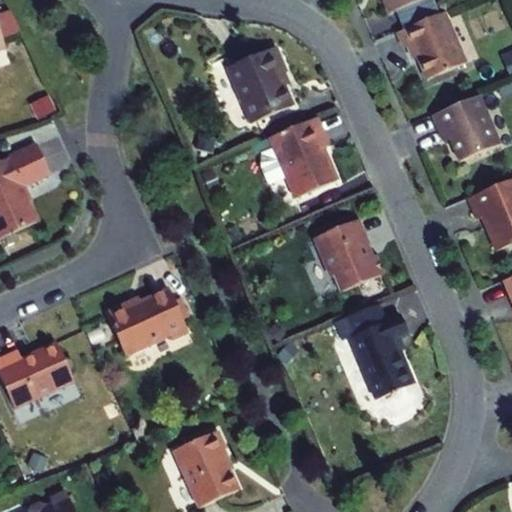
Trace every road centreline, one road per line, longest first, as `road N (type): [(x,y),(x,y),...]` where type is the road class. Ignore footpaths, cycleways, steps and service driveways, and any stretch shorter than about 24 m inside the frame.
road 1 (residential): [(232,0),(300,15),(333,46),(457,344),(466,425),(451,471),(425,511)]
road 2 (residential): [(0,309),(140,243),(104,129),(123,0)]
